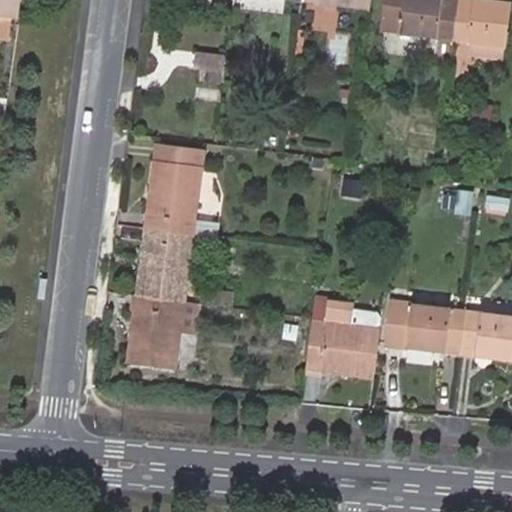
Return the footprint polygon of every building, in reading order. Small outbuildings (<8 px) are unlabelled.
[(0,0),(0,17),(12,18),(18,19),(19,0),(0,0)] [(305,0),(371,8),(372,0),(305,0)] [(435,58),(450,60),(453,39),(458,0),(384,0),(380,29),(437,37),(435,58)] [(458,0),(453,39),(468,41),(506,46),(511,3),(511,2),(495,0),(494,6),(473,3),(473,0),(458,0)] [(0,38),(10,39),(12,18),(0,17),(0,38)] [(506,46),(468,41),(466,54),(504,59),(506,46)] [(221,70),(223,55),(198,52),(196,67),(221,70)] [(194,233),(216,236),(218,220),(196,218),(202,168),(201,166),(203,149),(156,143),(149,197),(158,198),(154,228),(192,233),(194,233)] [(473,192),(458,190),(457,199),(455,211),(455,213),(471,215),(473,192)] [(510,211),(511,197),(487,193),(486,207),(510,211)] [(154,228),(158,198),(149,197),(146,228),(154,228)] [(455,211),(457,199),(441,197),(440,209),(455,211)] [(136,295),(185,301),(194,233),(192,233),(154,228),(146,228),(143,244),(150,245),(148,260),(141,259),(136,295)] [(143,244),(141,259),(148,260),(150,245),(143,244)] [(185,301),(136,295),(134,311),(141,312),(139,327),(133,326),(128,363),(176,369),(181,332),(196,334),(200,302),(185,301)] [(460,345),(465,310),(414,303),(415,299),(392,297),(385,347),(408,350),(409,347),(427,349),(428,342),(445,343),(460,345)] [(314,298),(312,321),(306,362),(305,369),(336,374),(373,378),(381,318),(376,313),(352,309),(352,303),(314,298)] [(460,345),(459,353),(475,355),(475,348),(492,349),(492,357),(511,360),(511,349),(511,315),(465,310),(460,345)] [(134,311),(133,326),(139,327),(141,312),(134,311)] [(297,326),(284,324),(282,339),(295,341),(297,326)] [(428,342),(427,349),(444,351),(445,343),(428,342)] [(475,348),(475,355),(492,357),(492,349),(475,348)]
